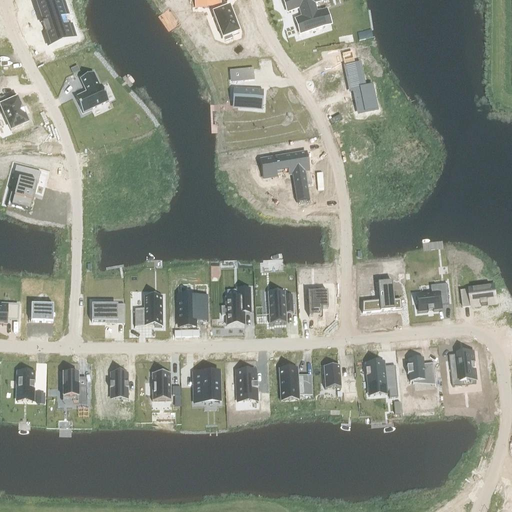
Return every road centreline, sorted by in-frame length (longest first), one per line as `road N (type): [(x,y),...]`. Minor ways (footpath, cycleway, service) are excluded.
road 1 (residential): [(72,348),(73,169),(13,35),(6,0)]
road 2 (residential): [(345,341),(339,179),(319,120),(255,0)]
road 3 (tertiary): [(477,511),(506,425),(496,351),(467,330),(345,341)]
road 4 (tertiary): [(345,341),(72,348)]
